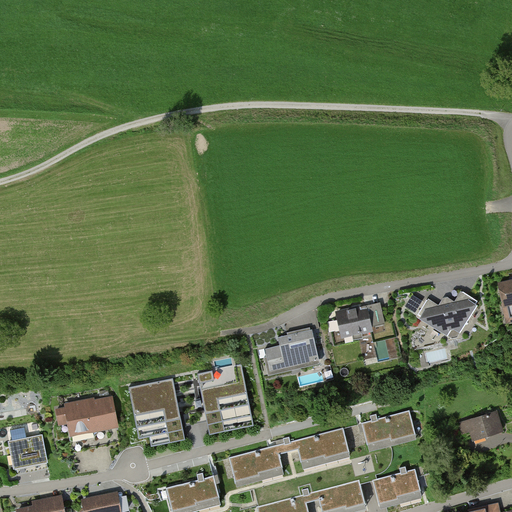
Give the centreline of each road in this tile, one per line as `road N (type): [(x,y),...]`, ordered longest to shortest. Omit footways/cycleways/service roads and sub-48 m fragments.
road 1 (track): [(0,179),(220,104),(479,113),(511,124)]
road 2 (residential): [(511,264),(340,294),(267,326),(223,335)]
road 3 (residential): [(271,433),(134,470),(0,492)]
